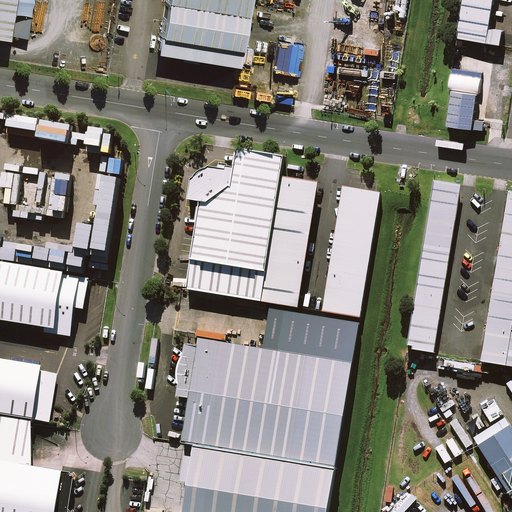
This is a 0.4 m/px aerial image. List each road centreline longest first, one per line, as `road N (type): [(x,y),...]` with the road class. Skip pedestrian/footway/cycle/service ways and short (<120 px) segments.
road 1 (residential): [(511,164),(162,111)]
road 2 (residential): [(110,428),(162,111)]
road 3 (residential): [(162,111),(0,84)]
